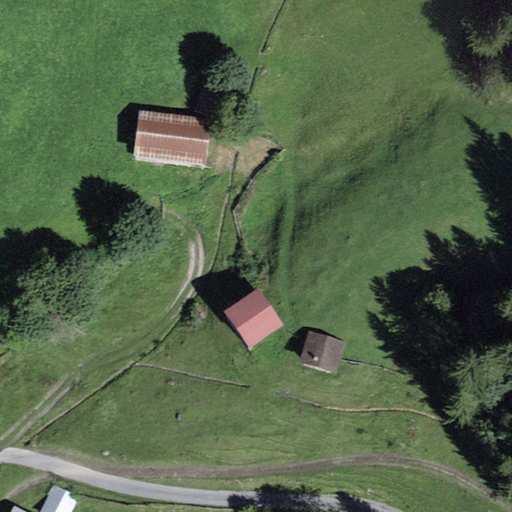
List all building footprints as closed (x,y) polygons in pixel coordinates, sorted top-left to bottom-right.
[(203,79),(193,115),(227,124),(237,88),(203,79)] [(211,124),(139,115),(133,165),(205,174),(211,124)] [(257,294),(222,321),(249,357),(285,329),(257,294)] [(344,343),(308,333),(298,368),(335,378),(344,343)] [(71,511),(78,498),(52,486),(40,511),(71,511)]
